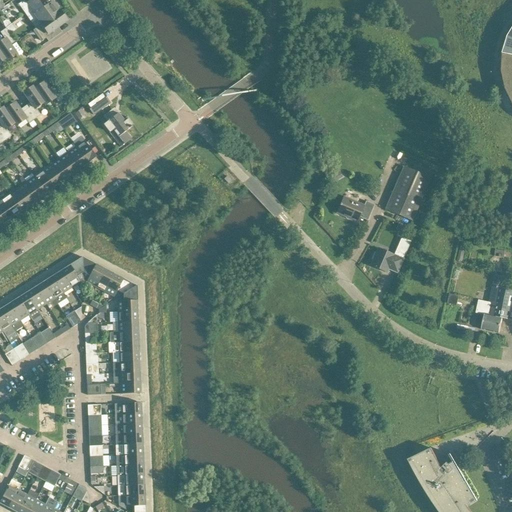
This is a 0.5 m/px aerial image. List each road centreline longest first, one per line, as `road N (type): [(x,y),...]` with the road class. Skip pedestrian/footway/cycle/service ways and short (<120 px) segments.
road 1 (residential): [(511,368),(405,337),(360,303),(280,217)]
road 2 (residential): [(23,448),(80,470),(79,353),(61,343),(11,373)]
road 3 (residential): [(0,259),(192,123)]
road 4 (unclassified): [(103,13),(192,123)]
road 5 (residential): [(0,86),(103,13)]
